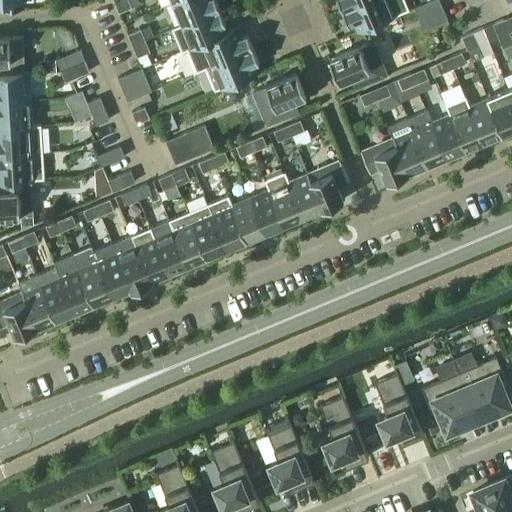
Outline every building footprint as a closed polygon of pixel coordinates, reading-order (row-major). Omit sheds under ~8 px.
[(31,0),(0,0),(0,2),(0,8),(23,7),(23,1),(31,0)] [(128,0),(114,0),(119,12),(131,6),(128,0)] [(177,0),(171,3),(180,24),(181,25),(219,9),(215,0),(177,0)] [(338,0),(342,10),(366,0),(338,0)] [(366,0),(342,10),(348,25),(354,22),(358,31),(409,9),(404,0),(366,0)] [(438,0),(430,0),(417,6),(414,7),(423,29),(447,19),(438,0)] [(181,25),(180,24),(171,28),(181,52),(187,49),(186,48),(226,32),(226,31),(223,24),(225,23),(219,9),(181,25)] [(511,14),(503,18),(509,31),(511,30),(511,14)] [(511,43),(511,38),(509,31),(503,18),(492,23),(502,47),(511,43)] [(205,67),(252,47),(246,33),(241,35),(237,27),(226,31),(226,32),(186,48),(187,49),(196,72),(205,68),(205,67)] [(127,33),(132,45),(145,40),(140,28),(127,33)] [(483,56),(478,44),(473,31),(461,36),(467,49),(472,60),(483,56)] [(0,74),(27,72),(25,72),(22,36),(0,37),(0,74)] [(145,40),(132,45),(137,56),(150,51),(145,40)] [(372,40),(329,58),(339,81),(360,72),(365,84),(387,75),(372,40)] [(205,67),(205,68),(214,90),(256,73),(252,64),(259,62),(252,47),(205,67)] [(461,52),(448,57),(453,67),(465,62),(461,52)] [(60,69),(67,66),(63,55),(55,58),(60,69)] [(453,67),(448,57),(435,62),(440,73),(453,67)] [(67,66),(60,69),(65,81),(89,71),(84,59),(67,66)] [(142,67),(117,77),(122,88),(146,78),(142,67)] [(424,68),(411,73),(415,83),(428,78),(424,68)] [(0,100),(29,99),(27,72),(0,74),(0,100)] [(306,95),(296,72),(253,90),(267,124),(289,115),(284,104),(306,95)] [(415,83),(411,73),(398,78),(402,89),(415,83)] [(373,88),(377,99),(390,93),(386,83),(373,88)] [(511,97),(508,87),(486,96),(502,133),(511,128),(511,97)] [(364,104),(377,99),(373,88),(359,94),(364,104)] [(87,101),(91,113),(104,107),(100,96),(87,101)] [(445,104),(449,113),(464,149),(483,141),(468,105),(469,105),(465,96),(445,104)] [(486,98),(469,105),(468,105),(483,141),(502,133),(486,96),(486,98)] [(0,127),(40,125),(40,124),(30,124),(29,99),(0,100),(0,127)] [(144,106),(132,111),(136,122),(149,117),(144,106)] [(104,107),(91,113),(96,124),(109,119),(104,107)] [(445,156),(431,121),(428,111),(408,120),(426,164),(445,156)] [(431,121),(445,156),(464,149),(449,113),(431,121)] [(286,124),(290,135),(304,129),(300,119),(286,124)] [(426,164),(408,120),(388,128),(392,137),(393,137),(408,172),(426,164)] [(166,140),(175,163),(214,146),(204,124),(166,140)] [(290,135),(286,124),(273,130),(278,140),(290,135)] [(0,153),(42,151),(40,125),(0,127),(0,153)] [(248,140),(253,151),(266,145),(262,134),(248,140)] [(385,182),(408,172),(393,137),(392,137),(360,150),(369,173),(380,168),(384,178),(383,179),(385,182)] [(253,151),(248,140),(236,145),(240,156),(253,151)] [(100,166),(125,156),(120,144),(95,154),(100,166)] [(211,156),(215,166),(229,161),(224,150),(211,156)] [(0,179),(44,177),(42,151),(0,153),(0,179)] [(215,166),(211,156),(198,161),(202,171),(215,166)] [(339,159),(306,173),(321,208),(344,199),(343,195),(342,196),(338,186),(349,181),(339,159)] [(171,172),(175,183),(189,177),(185,166),(171,172)] [(135,181),(130,170),(108,179),(113,190),(135,181)] [(264,179),(268,189),(269,188),(284,224),(302,216),(288,180),(284,171),(264,179)] [(163,188),(175,183),(171,172),(158,177),(163,188)] [(306,173),(288,180),(302,216),(321,208),(306,173)] [(44,177),(0,179),(0,180),(5,181),(6,192),(0,192),(0,216),(33,215),(31,179),(44,178),(44,177)] [(133,188),(138,198),(151,193),(147,182),(133,188)] [(125,204),(138,198),(133,188),(121,193),(125,204)] [(268,189),(250,196),(265,232),(284,224),(269,188),(268,189)] [(228,194),(207,203),(226,248),(246,239),(231,204),(232,204),(228,194)] [(250,196),(232,204),(231,204),(246,239),(265,232),(250,196)] [(95,204),(100,214),(113,209),(109,198),(95,204)] [(207,203),(187,211),(206,256),(226,248),(207,203)] [(100,214),(95,204),(83,209),(87,219),(100,214)] [(168,219),(172,229),(172,228),(187,264),(206,256),(187,211),(168,219)] [(58,219),(62,229),(76,224),(72,214),(58,219)] [(62,229),(58,219),(45,224),(49,234),(62,229)] [(187,264),(172,228),(172,229),(168,219),(150,227),(154,236),(153,236),(168,272),(187,264)] [(130,235),(134,244),(135,244),(150,280),(150,279),(168,272),(153,236),(154,236),(150,227),(130,235)] [(20,235),(24,245),(38,240),(34,229),(20,235)] [(24,245),(20,235),(7,240),(12,250),(24,245)] [(150,280),(135,244),(134,244),(130,235),(112,243),(131,287),(130,288),(131,290),(132,290),(151,282),(150,279),(150,280)] [(131,287),(112,243),(92,251),(96,260),(97,260),(112,295),(130,288),(131,287)] [(72,254),(93,303),(112,295),(97,260),(96,260),(92,251),(90,246),(72,254)] [(59,275),(74,311),(93,303),(72,254),(54,262),(59,275)] [(59,275),(40,283),(55,319),(74,311),(59,275)] [(40,283),(22,291),(37,326),(55,319),(40,283)] [(13,336),(37,326),(22,291),(0,300),(0,326),(9,323),(13,332),(12,333),(13,336)] [(453,358),(478,418),(510,404),(499,378),(504,375),(496,355),(477,363),(471,350),(453,358)] [(446,431),(478,418),(453,358),(435,365),(440,378),(421,386),(429,406),(435,404),(446,431)] [(423,433),(395,366),(394,367),(396,372),(374,381),(387,413),(379,417),(387,435),(396,431),(400,441),(399,441),(400,443),(423,433)] [(368,456),(341,389),(339,390),(341,395),(319,404),(333,436),(325,439),(332,457),(342,454),(346,463),(344,464),(345,465),(368,456)] [(314,478),(286,412),(284,412),(286,417),(265,427),(278,459),(270,462),(278,480),(287,476),(291,486),(290,487),(290,488),(314,478)] [(259,501),(231,435),(230,435),(232,440),(210,449),(223,481),(215,485),(223,503),(232,499),(236,509),(235,509),(236,511),(259,501)] [(199,511),(177,457),(175,458),(177,463),(155,472),(169,504),(161,508),(162,511),(199,511)] [(481,511),(511,498),(511,492),(505,477),(472,491),(481,511)] [(481,511),(511,511),(511,498),(481,511)] [(131,511),(127,502),(102,511),(131,511)]
